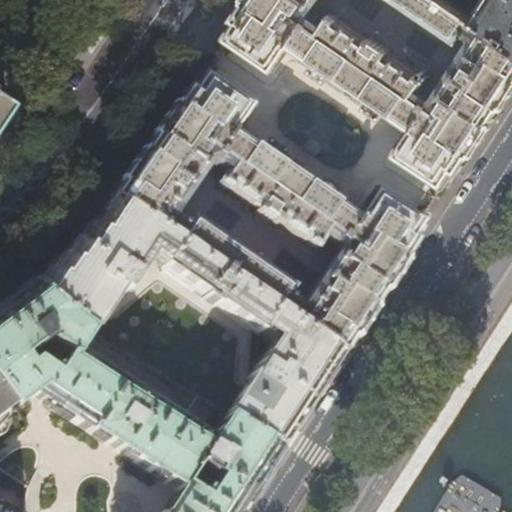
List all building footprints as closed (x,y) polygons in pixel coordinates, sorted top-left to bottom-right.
[(484,131),(511,87),(511,45),(471,19),(443,0),(246,0),(243,6),(234,18),(239,21),(229,36),(274,67),(291,44),(317,61),(316,63),(344,83),(344,85),(355,93),(358,92),(387,112),(388,110),(413,128),(399,151),(445,183),(455,169),(458,171),(484,131)] [(511,0),(484,0),(471,19),(511,45),(511,0)] [(246,108),(202,78),(200,77),(190,92),(186,89),(149,142),(110,198),(339,356),(385,285),(411,244),(407,241),(417,226),(370,194),(353,219),(327,201),(329,198),(299,177),(299,175),(288,167),(287,168),(258,148),(255,151),(229,133),(246,108)] [(45,270),(30,283),(72,320),(87,330),(115,288),(120,291),(131,275),(146,253),(163,264),(160,268),(271,344),(224,418),(276,451),(307,404),(329,370),(339,356),(110,198),(99,213),(87,227),(74,242),(60,256),(45,270)] [(276,451),(224,418),(87,330),(72,320),(30,283),(0,305),(0,390),(12,406),(28,393),(175,492),(161,511),(236,511),(257,481),(276,451)] [(12,406),(0,390),(0,418),(12,406)] [(0,443),(24,422),(12,406),(0,418),(0,443)]
